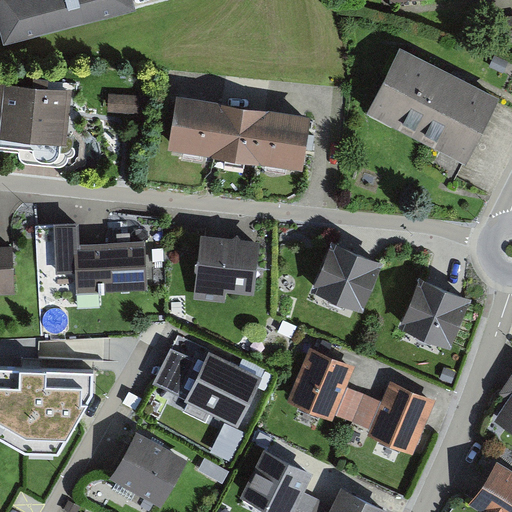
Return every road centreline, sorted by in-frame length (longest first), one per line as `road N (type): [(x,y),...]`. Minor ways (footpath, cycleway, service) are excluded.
road 1 (residential): [(490,245),(433,227),(0,184)]
road 2 (residential): [(511,291),(425,511)]
road 3 (residential): [(143,349),(50,511)]
